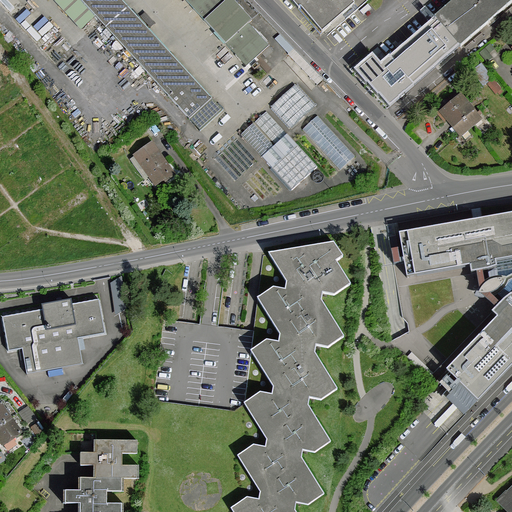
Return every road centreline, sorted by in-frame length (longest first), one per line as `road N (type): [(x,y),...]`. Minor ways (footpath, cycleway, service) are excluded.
road 1 (tertiary): [(0,280),(448,195)]
road 2 (unclassified): [(448,195),(265,0)]
road 3 (secondary): [(511,393),(400,511)]
road 4 (secondary): [(423,511),(511,417)]
